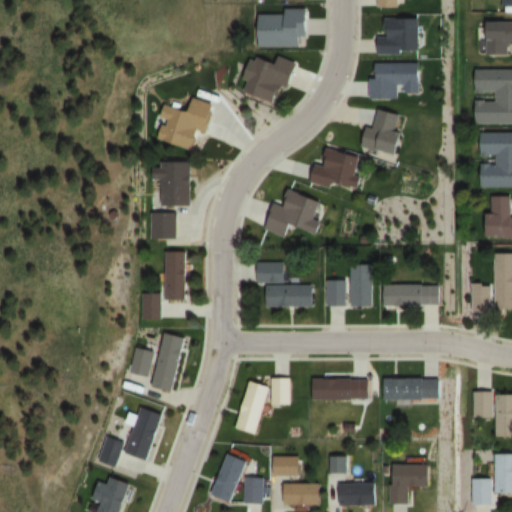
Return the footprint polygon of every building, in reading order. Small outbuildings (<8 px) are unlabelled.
[(379,0),(379,8),(398,8),(397,0),(379,0)] [(258,11),(257,46),(306,47),(307,12),(258,11)] [(378,37),(379,55),(419,55),(418,19),(385,19),(386,37),(378,37)] [(511,42),(511,21),(488,22),(488,55),(511,56),(511,42)] [(300,64),(280,57),(277,65),(254,56),(241,92),(274,104),(281,86),(290,90),(300,64)] [(421,98),(421,64),(371,64),(371,98),(421,98)] [(476,102),(476,124),(511,123),(511,69),(478,69),(478,93),(496,93),(496,101),(476,102)] [(157,141),(197,150),(201,132),(211,134),(217,105),(193,100),(190,112),(165,106),(157,141)] [(367,128),(363,147),(398,155),(407,117),(378,110),(373,130),(367,128)] [(483,188),(511,188),(511,132),(483,133),(483,157),(497,157),(497,165),(483,165),(483,188)] [(357,191),(363,157),(330,151),(327,168),(317,166),(314,183),(357,191)] [(194,163),(154,163),(154,207),(193,207),(194,163)] [(277,206),(268,230),(288,237),(292,226),(319,235),(323,222),(316,220),(322,202),(292,192),(286,209),(277,206)] [(511,197),(489,197),(490,239),(511,239),(511,197)] [(178,213),(150,213),(150,240),(178,240),(178,213)] [(166,301),(189,301),(189,252),(166,252),(166,301)] [(511,253),(499,253),(499,312),(511,312),(511,253)] [(315,307),(315,286),(286,286),(286,263),(258,263),(258,284),(267,284),(267,307),(315,307)] [(374,266),(352,266),(352,306),(374,306),(374,266)] [(346,306),(346,281),(327,281),(327,306),(346,306)] [(442,307),(442,286),(385,286),(385,307),(442,307)] [(474,286),(474,313),(494,313),(494,286),(474,286)] [(162,319),(162,294),(141,294),(141,319),(162,319)] [(154,386),(175,390),(187,336),(165,331),(154,386)] [(155,350),(135,346),(129,372),(150,376),(155,350)] [(291,378),(272,378),(272,404),(291,404),(291,378)] [(314,400),(375,400),(375,378),(314,379),(314,400)] [(442,378),(385,378),(385,399),(443,398),(442,378)] [(236,428),(257,433),(270,386),(249,380),(236,428)] [(476,417),(495,417),(495,390),(476,390),(476,417)] [(511,393),(497,393),(497,435),(511,435),(511,393)] [(163,412),(139,406),(128,453),(152,459),(163,412)] [(126,443),(108,435),(97,458),(115,466),(126,443)] [(233,501),(248,458),(228,452),(214,494),(233,501)] [(511,453),(498,453),(498,493),(511,492),(511,453)] [(275,475),(301,475),(301,455),(275,455),(275,475)] [(349,456),(331,456),(331,473),(349,473),(349,456)] [(410,505),(411,486),(432,487),(432,464),(392,463),(391,504),(410,505)] [(123,511),(132,482),(112,476),(109,484),(100,481),(95,498),(103,501),(100,511),(123,511)] [(266,476),(247,476),(247,503),(266,503),(266,476)] [(474,505),(494,505),(494,478),(474,478),(474,505)] [(322,504),(322,482),(284,482),(284,504),(322,504)] [(379,505),(379,482),(342,482),(342,505),(379,505)]
